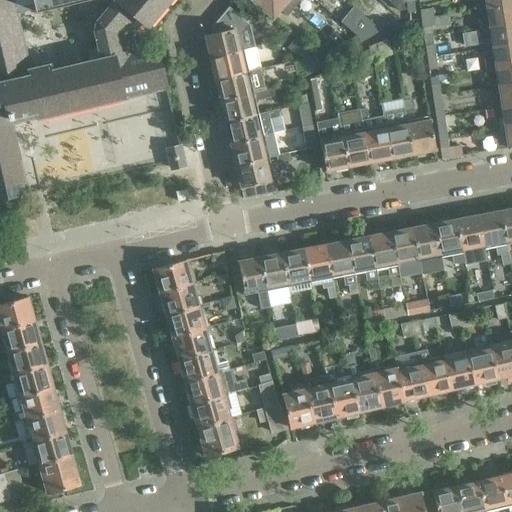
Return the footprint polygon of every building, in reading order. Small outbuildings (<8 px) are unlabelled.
[(0,0),(0,197),(22,193),(20,181),(23,180),(10,123),(151,90),(152,92),(165,89),(155,45),(136,50),(132,36),(134,32),(139,26),(142,22),(146,25),(167,0),(114,0),(112,2),(109,7),(96,22),(94,30),(101,59),(49,71),(48,65),(29,70),(16,13),(15,8),(13,0),(0,0)] [(31,0),(33,4),(15,8),(16,13),(34,9),(34,11),(81,0),(100,0),(109,7),(112,2),(109,0),(31,0)] [(280,0),(251,0),(271,17),(275,13),(276,14),(280,10),(286,16),(291,9),(280,0)] [(280,0),(291,9),(299,0),(280,0)] [(404,0),(406,13),(415,12),(413,0),(404,0)] [(511,0),(482,0),(484,8),(511,3),(511,0)] [(366,17),(350,3),(341,13),(357,28),(358,27),(360,29),(371,23),(365,18),(366,17)] [(478,18),(479,29),(511,23),(511,3),(484,8),(485,17),(478,18)] [(217,18),(203,35),(208,58),(254,47),(256,46),(254,39),(250,23),(228,4),(217,18)] [(431,31),(434,31),(433,24),(450,22),(449,13),(420,18),(422,33),(431,31)] [(371,23),(360,29),(341,39),(334,44),(314,55),(319,63),(384,25),(380,18),(371,23)] [(511,23),(479,29),(481,39),(489,38),(490,47),(511,44),(511,23)] [(330,29),(324,35),(334,44),(341,39),(330,29)] [(422,33),(425,51),(433,50),(431,31),(422,33)] [(312,51),(296,38),(286,50),(296,57),(298,54),(305,59),(312,51)] [(484,58),(485,69),(511,64),(511,44),(490,47),(492,57),(484,58)] [(376,46),(369,49),(371,56),(379,53),(376,46)] [(242,49),(208,58),(214,79),(248,71),(260,68),(254,47),(242,49)] [(369,49),(351,55),(356,68),(373,61),(369,49)] [(425,51),(428,72),(436,71),(433,50),(425,51)] [(305,75),(320,68),(313,58),(302,60),(305,75)] [(339,62),(329,65),(333,81),(343,78),(339,62)] [(511,64),(485,69),(487,79),(495,78),(496,87),(511,84),(511,64)] [(264,89),(260,68),(248,71),(214,79),(218,99),(252,91),(264,89)] [(328,73),(316,76),(317,82),(329,80),(328,73)] [(307,82),(312,110),(320,108),(314,80),(307,82)] [(431,97),(440,95),(438,83),(430,85),(431,97)] [(489,98),(491,108),(511,104),(511,84),(496,87),(498,96),(489,98)] [(275,94),(274,87),(264,89),(266,97),(275,94)] [(258,113),(254,99),(266,97),(264,89),(252,91),(218,99),(224,122),(258,113)] [(409,95),(401,96),(401,100),(412,153),(433,149),(427,115),(415,118),(414,109),(412,109),(409,95)] [(435,118),(443,116),(440,95),(431,97),(435,118)] [(380,104),(381,112),(390,157),(412,153),(401,100),(380,104)] [(311,124),(307,103),(296,105),(301,126),(311,124)] [(511,104),(491,108),(493,118),(501,117),(502,126),(511,124),(511,104)] [(336,112),(336,116),(347,166),(368,161),(359,116),(358,108),(336,112)] [(267,111),(258,113),(224,122),(229,144),(263,135),(272,133),(271,126),(267,111)] [(381,112),(359,116),(368,161),(390,157),(381,112)] [(314,120),(318,136),(324,170),(347,166),(336,116),(314,120)] [(438,138),(446,136),(443,116),(435,118),(438,138)] [(311,124),(301,126),(305,148),(315,146),(311,124)] [(511,124),(502,126),(504,136),(495,138),(497,148),(506,146),(507,147),(511,145),(511,124)] [(277,154),(272,133),(263,135),(229,144),(234,165),(268,157),(275,155),(277,155),(277,154)] [(438,141),(439,149),(448,147),(446,136),(438,138),(438,141)] [(183,164),(178,144),(165,147),(170,167),(183,164)] [(275,155),(277,162),(289,159),(287,152),(277,154),(277,155),(275,155)] [(268,157),(234,165),(239,187),(239,186),(242,198),(275,192),(272,179),(273,179),(268,157)] [(511,207),(498,211),(504,242),(511,240),(511,207)] [(498,211),(477,215),(482,246),(493,244),(496,255),(499,254),(501,265),(508,263),(504,242),(498,211)] [(482,246),(477,215),(454,219),(460,250),(482,246)] [(460,250),(454,219),(433,223),(439,254),(451,252),(453,264),(462,262),(460,250)] [(439,254),(433,223),(411,227),(417,258),(429,256),(431,268),(434,267),(436,277),(443,276),(439,254)] [(419,272),(417,258),(411,227),(389,231),(397,276),(419,272)] [(397,276),(389,231),(367,236),(373,267),(385,264),(388,276),(391,275),(393,286),(399,284),(397,276)] [(373,267),(367,236),(345,240),(351,271),(364,268),(366,279),(369,278),(371,290),(378,288),(373,267)] [(351,271),(345,240),(324,244),(330,275),(341,273),(344,285),(348,285),(349,294),(356,292),(351,271)] [(330,275),(324,244),(302,248),(308,279),(309,284),(321,282),(322,287),(325,287),(327,297),(334,296),(330,275)] [(308,279),(302,248),(280,252),(286,283),(288,291),(309,286),(309,284),(308,279)] [(225,260),(223,252),(214,253),(216,261),(225,260)] [(258,256),(264,288),(286,283),(280,252),(258,256)] [(264,288),(258,256),(237,261),(237,265),(243,292),(243,295),(247,294),(247,291),(264,288)] [(185,259),(152,268),(158,291),(192,282),(185,259)] [(243,292),(237,265),(230,266),(235,293),(243,292)] [(226,273),(215,276),(217,285),(228,281),(226,273)] [(192,282),(158,291),(165,314),(198,305),(192,282)] [(491,289),(473,293),(474,301),(493,297),(491,289)] [(456,304),(454,293),(447,294),(448,298),(449,306),(456,304)] [(449,306),(448,298),(447,294),(424,298),(427,310),(429,310),(449,306)] [(0,328),(33,319),(27,296),(0,303),(0,328)] [(230,308),(227,296),(215,300),(218,311),(230,308)] [(269,309),(266,297),(258,299),(260,311),(269,309)] [(427,310),(425,299),(404,303),(405,305),(407,315),(427,311),(427,310)] [(505,312),(502,303),(493,305),(497,320),(506,317),(505,312)] [(198,305),(165,314),(171,336),(204,327),(198,305)] [(405,305),(383,309),(385,319),(407,315),(405,305)] [(385,319),(383,309),(369,312),(371,322),(385,319)] [(466,310),(457,312),(460,326),(470,323),(466,310)] [(460,326),(457,312),(447,314),(450,328),(460,326)] [(321,320),(323,330),(340,327),(339,317),(321,320)] [(33,319),(0,328),(0,332),(5,352),(40,342),(33,319)] [(318,330),(316,319),(295,324),(297,335),(318,330)] [(419,320),(409,321),(412,336),(422,333),(419,320)] [(409,321),(398,323),(403,338),(412,336),(409,321)] [(276,341),(289,338),(286,324),(273,326),(276,341)] [(171,336),(177,359),(211,350),(204,327),(171,336)] [(40,342),(5,352),(12,374),(46,365),(40,342)] [(511,342),(489,347),(497,378),(507,376),(507,380),(511,378),(511,342)] [(294,344),(270,349),(272,359),(297,353),(294,344)] [(395,366),(380,369),(375,346),(367,347),(373,371),(381,406),(403,401),(401,391),(396,369),(395,366)] [(489,347),(466,352),(474,383),(483,381),(484,385),(495,383),(494,379),(497,378),(489,347)] [(211,350),(177,359),(183,381),(217,372),(223,370),(221,362),(214,363),(211,350)] [(373,371),(359,374),(353,350),(344,352),(350,377),(358,411),(381,406),(373,371)] [(254,362),(266,358),(264,351),(252,354),(254,362)] [(450,389),(442,358),(429,361),(427,351),(417,353),(419,363),(427,394),(450,389)] [(474,383),(466,352),(442,358),(450,389),(474,383)] [(427,394),(419,363),(417,353),(394,359),(395,366),(396,369),(401,391),(403,401),(404,401),(403,400),(427,394)] [(299,364),(302,376),(311,374),(308,362),(299,364)] [(46,365),(12,374),(18,396),(52,387),(46,365)] [(327,382),(336,417),(345,414),(346,419),(357,416),(356,412),(358,411),(350,377),(335,380),(331,365),(324,366),(326,376),(327,382)] [(223,370),(217,372),(183,381),(189,403),(223,394),(247,387),(245,379),(235,381),(232,368),(223,370)] [(257,377),(259,384),(270,381),(269,374),(257,377)] [(336,417),(327,382),(326,376),(303,381),(305,387),(313,422),(336,417)] [(262,407),(277,403),(270,381),(259,384),(256,385),(262,407)] [(52,387),(18,396),(24,418),(58,409),(52,387)] [(313,422),(305,387),(285,392),(282,393),(289,427),(313,422)] [(223,394),(189,403),(195,426),(229,416),(223,394)] [(277,403),(255,409),(258,422),(266,420),(268,427),(269,427),(271,431),(284,428),(283,424),(284,423),(278,403),(277,403)] [(58,409),(24,418),(30,440),(64,431),(58,409)] [(229,416),(195,426),(204,456),(237,446),(236,441),(229,416)] [(64,431),(30,440),(24,442),(30,464),(36,463),(70,453),(64,431)] [(70,453),(36,463),(43,487),(44,487),(46,493),(79,483),(70,453)] [(17,469),(2,473),(10,498),(22,494),(21,489),(22,488),(17,469)] [(511,472),(499,475),(506,506),(511,504),(511,472)] [(2,473),(0,473),(0,500),(10,498),(2,473)] [(499,475),(477,480),(484,511),(506,506),(499,475)] [(477,480),(454,486),(460,511),(482,511),(484,511),(477,480)] [(434,490),(432,491),(432,492),(436,511),(460,511),(454,486),(444,488),(443,484),(433,486),(434,490)] [(436,511),(432,492),(420,495),(420,492),(396,497),(399,511),(436,511)] [(374,503),(375,511),(399,511),(396,497),(374,503)] [(375,511),(374,503),(351,508),(352,511),(375,511)]
